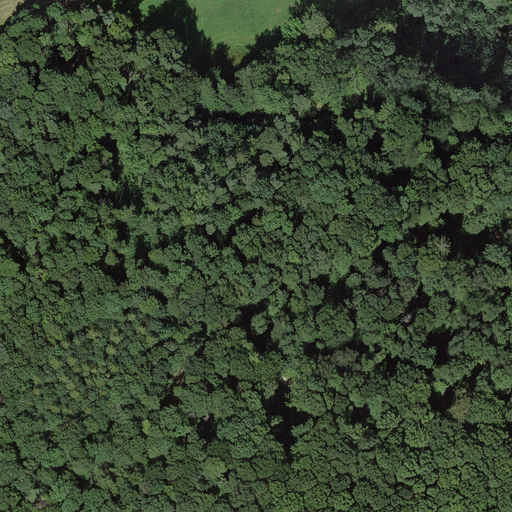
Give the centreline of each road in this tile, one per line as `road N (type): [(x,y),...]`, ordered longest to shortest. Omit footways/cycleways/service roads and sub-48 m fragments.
road 1 (track): [(511,493),(192,338),(149,354),(133,372),(93,511)]
road 2 (track): [(511,154),(367,116),(226,124),(153,117),(78,155),(0,231)]
